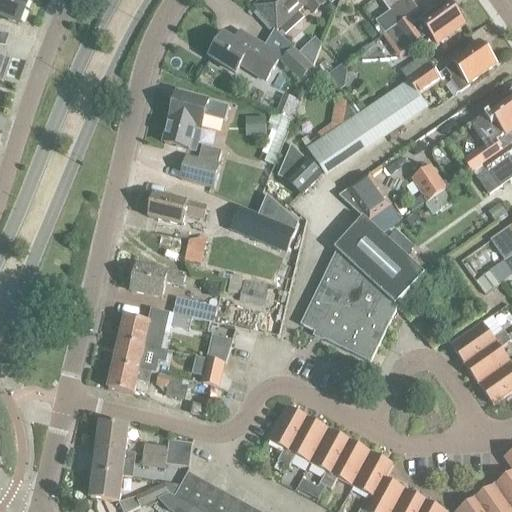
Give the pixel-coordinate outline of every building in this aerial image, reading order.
[(0,0),(0,18),(17,26),(28,0),(0,0)] [(264,0),(265,1),(256,9),(258,11),(277,32),(278,32),(308,5),(316,14),(325,6),(320,0),(264,0)] [(379,0),(389,14),(375,24),(384,36),(415,14),(417,13),(408,1),(409,0),(379,0)] [(422,24),(415,14),(384,36),(399,59),(431,37),(437,46),(465,27),(464,26),(467,21),(460,12),(455,13),(449,5),(422,24)] [(258,11),(254,15),(273,35),(277,32),(258,11)] [(282,59),(268,51),(243,36),(238,46),(224,38),(211,60),(237,75),(241,68),(254,75),(255,75),(267,82),(282,59)] [(460,94),(471,87),(470,85),(496,66),(481,45),(446,71),(453,80),(451,81),(460,94)] [(301,83),(315,69),(294,49),(281,63),(301,83)] [(0,83),(2,84),(3,81),(0,80),(0,75),(4,77),(9,62),(5,60),(6,59),(0,57),(0,83)] [(420,63),(419,62),(402,73),(408,82),(430,67),(425,60),(420,63)] [(348,72),(343,66),(327,77),(339,93),(345,89),(348,72)] [(418,95),(421,98),(442,83),(430,67),(408,82),(409,83),(417,95),(418,95)] [(357,118),(313,148),(309,151),(313,158),(325,174),(328,179),(429,110),(421,98),(418,95),(417,95),(409,83),(367,111),(357,118)] [(177,95),(170,122),(186,126),(185,129),(195,131),(195,130),(201,131),(205,117),(226,123),(229,109),(211,104),(177,95)] [(511,98),(488,115),(478,123),(485,133),(493,127),(495,126),(503,137),(506,135),(511,130),(511,98)] [(362,104),(352,111),(357,118),(367,111),(362,104)] [(267,137),(267,118),(253,119),(254,138),(267,137)] [(186,126),(170,122),(164,146),(190,152),(195,131),(185,129),(186,126)] [(472,158),(464,163),(472,174),(480,168),(480,169),(484,167),(497,158),(511,147),(511,143),(506,135),(503,137),(482,150),(474,156),(472,158)] [(307,139),(301,142),(308,151),(309,151),(313,148),(307,139)] [(471,142),(441,158),(446,167),(476,151),(471,142)] [(288,182),(303,197),(322,177),(293,149),(294,148),(293,147),(278,179),(280,179),(288,182)] [(480,169),(473,174),(490,197),(501,190),(511,181),(511,147),(497,158),(484,167),(480,169)] [(219,165),(200,160),(187,157),(181,182),(214,191),(221,166),(219,165)] [(445,193),(448,191),(432,167),(412,180),(428,205),(436,200),(445,193)] [(370,176),(340,198),(364,220),(383,237),(402,223),(392,209),(393,208),(370,176)] [(215,205),(218,194),(186,185),(183,196),(215,205)] [(428,205),(425,207),(433,218),(453,205),(445,193),(436,200),(428,205)] [(208,208),(190,203),(155,195),(150,218),(184,227),(186,219),(204,223),(208,208)] [(423,197),(409,207),(414,215),(425,207),(428,205),(423,197)] [(268,201),(259,222),(240,214),(231,234),(286,258),(299,230),(268,201)] [(501,206),(493,212),(499,221),(500,221),(507,216),(507,215),(501,206)] [(416,215),(407,221),(411,228),(421,222),(416,215)] [(383,237),(364,220),(335,251),(337,253),(396,307),(426,277),(407,259),(388,242),(383,237)] [(155,226),(154,237),(205,242),(207,228),(192,226),(191,230),(155,226)] [(511,228),(491,242),(505,262),(511,257),(511,227),(511,228)] [(388,242),(407,259),(416,250),(397,232),(388,242)] [(337,253),(301,327),(316,334),(325,338),(324,342),(371,365),(398,309),(396,307),(337,253)] [(167,271),(166,274),(137,268),(131,294),(162,300),(165,285),(184,289),(187,275),(167,271)] [(491,273),(476,283),(487,295),(500,286),(491,273)] [(245,281),(245,282),(240,302),(263,308),(268,287),(245,281)] [(178,300),(174,316),(193,320),(215,325),(218,309),(178,300)] [(193,320),(174,316),(171,329),(190,333),(193,320)] [(125,319),(119,343),(145,349),(150,324),(125,319)] [(465,367),(496,346),(482,326),(452,348),(465,367)] [(216,340),(210,362),(224,365),(227,366),(233,344),(216,340)] [(119,343),(114,368),(139,373),(152,376),(156,377),(159,363),(166,364),(168,354),(145,349),(119,343)] [(496,346),(465,367),(479,387),(510,365),(496,346)] [(209,362),(203,386),(219,389),(224,365),(210,362),(209,362)] [(511,368),(510,365),(479,387),(493,407),(511,393),(511,368)] [(139,373),(114,368),(109,391),(134,397),(137,383),(150,385),(152,376),(139,373)] [(160,377),(157,388),(168,391),(171,379),(160,377)] [(193,406),(191,417),(206,419),(208,409),(193,406)] [(284,466),(308,421),(286,410),(269,444),(284,452),(278,463),(284,466)] [(329,433),(308,421),(284,466),(290,469),(296,458),(311,466),(329,433)] [(100,426),(97,451),(125,455),(128,429),(100,426)] [(329,433),(311,466),(327,475),(321,485),(327,489),(351,444),(329,433)] [(169,448),(168,454),(192,457),(193,445),(169,442),(169,448)] [(351,444),(327,489),(332,492),(338,481),(354,489),(372,455),(351,444)] [(145,445),(144,458),(168,460),(168,454),(169,448),(145,445)] [(97,451),(93,475),(122,479),(124,467),(135,469),(137,456),(125,454),(125,455),(97,451)] [(168,460),(167,467),(190,469),(192,457),(168,454),(168,460)] [(393,466),(372,455),(354,489),(375,500),(386,481),(393,466)] [(168,460),(144,458),(143,468),(167,471),(167,467),(168,460)] [(175,498),(183,503),(188,505),(200,481),(201,481),(189,474),(175,498)] [(122,479),(93,475),(90,500),(119,503),(122,479)] [(511,511),(511,475),(494,488),(511,511)] [(200,481),(188,505),(192,508),(195,509),(199,511),(213,487),(201,481),(200,481)] [(375,500),(368,511),(395,511),(406,492),(386,481),(375,500)] [(170,495),(165,485),(164,484),(135,498),(141,510),(154,503),(170,495)] [(213,487),(199,511),(214,511),(224,493),(213,487)] [(511,511),(494,488),(475,501),(482,511),(511,511)] [(422,511),(427,503),(406,492),(395,511),(422,511)] [(224,493),(214,511),(229,511),(236,500),(224,493)] [(236,500),(229,511),(244,511),(248,506),(236,500)] [(482,511),(475,501),(459,511),(482,511)] [(444,511),(427,503),(422,511),(444,511)]
